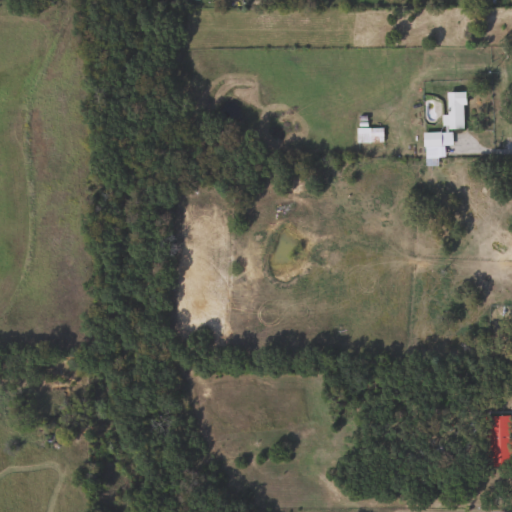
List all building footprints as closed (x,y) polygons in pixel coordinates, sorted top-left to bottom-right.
[(445,116),(445,92),(463,92),(463,129),(441,129),(441,116),(445,116)] [(381,128),(381,142),(355,142),(355,128),(381,128)] [(421,158),(421,132),(451,132),(451,146),(443,146),(443,158),(421,158)] [(509,465),(488,466),(486,416),(508,416),(509,465)] [(352,427),(353,442),(339,443),(338,428),(352,427)]
